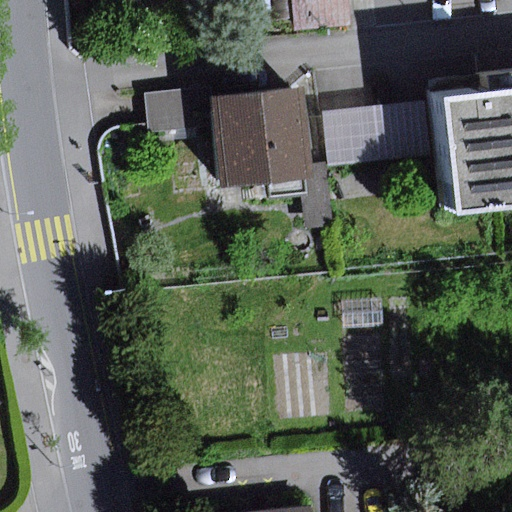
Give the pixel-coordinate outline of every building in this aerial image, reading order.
[(348,0),(292,0),(295,32),(351,27),(348,0)] [(473,94),(431,99),(444,216),(511,208),(511,68),(471,73),(473,94)] [(209,90),(145,95),(148,132),(212,127),(210,100),(209,90)] [(298,91),(210,100),(212,127),(219,191),(272,185),(273,199),(309,196),(305,165),(298,91)] [(425,101),(324,113),(330,165),(431,154),(425,101)] [(326,163),(305,165),(309,196),(312,228),(332,226),(326,163)] [(176,266),(154,268),(156,286),(177,284),(176,266)]
